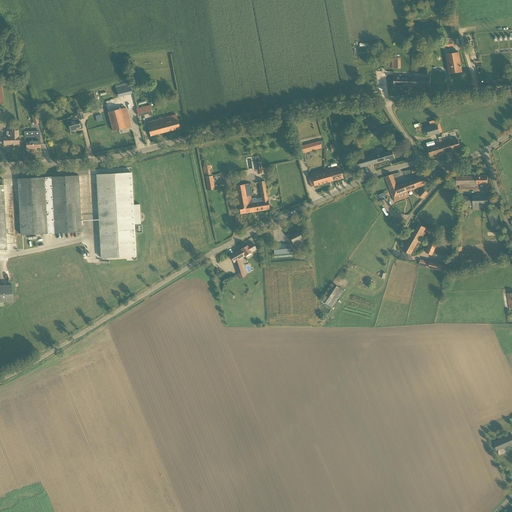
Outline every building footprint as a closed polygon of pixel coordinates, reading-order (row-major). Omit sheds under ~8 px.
[(452,39),(442,41),(444,48),(454,46),(452,39)] [(449,74),(462,72),(459,52),(446,55),(449,74)] [(394,65),(392,65),(392,68),(402,68),(401,57),(394,57),(394,65)] [(394,86),(412,86),(412,77),(394,77),(394,86)] [(412,77),(412,86),(430,87),(430,78),(412,77)] [(115,86),(118,97),(132,94),(131,90),(130,85),(129,82),(115,86)] [(150,106),(136,109),(137,116),(152,113),(150,106)] [(113,132),(131,127),(126,108),(108,112),(113,132)] [(147,122),(150,136),(180,128),(177,120),(169,122),(167,117),(147,122)] [(68,123),(70,131),(74,131),(74,130),(81,128),(78,120),(72,122),(71,118),(67,118),(68,123)] [(439,123),(423,128),(425,136),(428,135),(429,136),(442,132),(439,123)] [(378,134),(387,132),(392,130),(390,124),(376,128),(378,134)] [(10,131),(9,131),(8,132),(8,133),(7,134),(7,135),(7,137),(8,137),(4,137),(4,145),(14,145),(19,145),(19,131),(10,131)] [(34,148),(40,148),(40,141),(40,135),(25,136),(25,142),(26,142),(27,149),(34,149),(34,148)] [(439,143),(439,145),(441,154),(460,148),(458,140),(454,141),(454,139),(442,142),(441,139),(439,139),(440,143),(439,143)] [(307,152),(321,148),(321,147),(323,146),(322,141),(320,142),(319,140),(305,145),(307,152)] [(438,155),(441,154),(439,145),(432,147),(431,146),(427,147),(428,149),(430,156),(437,154),(438,155)] [(356,160),(358,168),(386,161),(395,159),(392,151),(381,154),(380,153),(363,158),(356,160)] [(212,176),(211,176),(210,169),(211,169),(211,165),(203,166),(204,167),(203,167),(205,177),(208,191),(215,190),(212,176)] [(339,165),(324,169),(325,173),(326,173),(327,179),(331,177),(332,181),(343,178),(339,165)] [(310,173),(312,177),(308,178),(311,187),(332,181),(331,177),(327,179),(326,173),(325,173),(324,169),(310,173)] [(132,173),(96,175),(100,239),(101,258),(136,256),(134,224),(140,224),(139,205),(133,205),(132,173)] [(409,196),(407,192),(404,183),(396,186),(392,174),(385,177),(394,202),(409,196)] [(79,176),(18,179),(21,235),(81,232),(79,176)] [(407,192),(425,185),(421,176),(404,183),(407,192)] [(487,176),(455,176),(455,185),(459,185),(459,189),(478,189),(478,185),(487,185),(487,176)] [(268,200),(264,181),(259,182),(262,201),(256,202),(256,198),(251,199),(248,184),(236,186),(241,214),(269,210),(268,200)] [(473,210),(488,210),(488,196),(463,196),(463,206),(473,205),(473,210)] [(488,227),(489,231),(498,229),(495,213),(488,215),(489,221),(490,221),(491,226),(488,227)] [(400,249),(403,251),(410,255),(421,236),(423,237),(425,233),(423,232),(425,228),(418,224),(408,243),(404,241),(400,249)] [(302,239),(299,232),(289,236),(293,243),(296,250),(300,248),(297,241),(302,239)] [(431,255),(436,245),(433,244),(434,242),(432,241),(431,243),(426,253),(431,255)] [(234,262),(234,263),(234,262),(238,274),(243,272),(239,259),(245,256),(251,253),(251,252),(256,249),(252,243),(247,246),(241,249),(230,256),(234,262)] [(274,255),(291,253),(290,244),(273,246),(274,255)] [(446,273),(447,266),(430,262),(420,260),(419,266),(428,268),(446,273)] [(366,277),(363,285),(370,288),(374,281),(366,277)] [(322,301),(327,305),(332,308),(343,291),(333,284),(322,301)] [(3,302),(13,302),(12,285),(0,285),(0,306),(3,306),(3,302)] [(496,451),(505,447),(501,439),(493,442),(496,451)]
